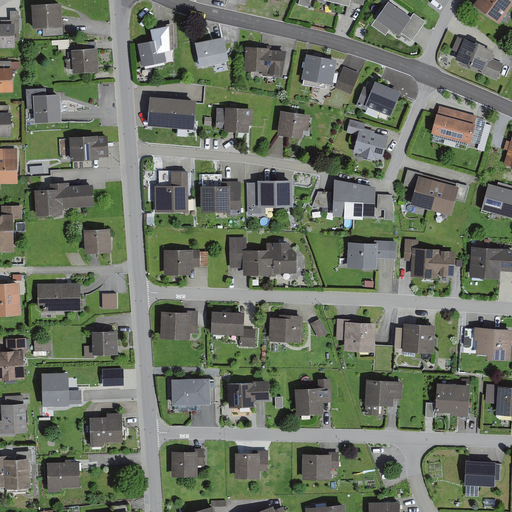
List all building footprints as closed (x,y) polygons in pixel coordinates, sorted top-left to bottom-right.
[(62,0),(31,2),(32,27),(42,27),(43,37),(64,36),(64,29),(63,23),(62,0)] [(412,16),(389,0),(387,0),(375,17),(376,18),(371,24),(385,34),(390,27),(399,34),(401,31),(412,16)] [(511,0),(475,0),(473,4),(499,23),(511,4),(511,0)] [(1,22),(0,21),(0,45),(15,46),(15,40),(20,40),(19,10),(10,10),(10,19),(0,19),(1,22)] [(412,16),(401,31),(412,39),(418,31),(426,21),(414,12),(412,16)] [(153,39),(138,42),(142,65),(167,60),(165,51),(175,48),(173,22),(150,27),(153,39)] [(215,37),(195,41),(200,65),(202,64),(203,67),(227,62),(226,59),(229,59),(224,35),(215,37)] [(463,38),(458,36),(452,49),(458,52),(455,58),(482,69),(480,72),(496,79),(503,63),(493,58),(495,54),(492,53),(493,49),(485,44),(485,43),(476,39),(476,40),(464,37),(463,38)] [(270,46),(245,45),(244,69),(262,70),(262,75),(282,76),(287,49),(270,48),(270,46)] [(97,46),(71,49),(71,52),(68,52),(68,58),(66,58),(67,69),(73,68),(73,72),(99,70),(97,46)] [(337,58),(306,52),(302,78),(303,78),(302,84),(326,88),(327,83),(332,84),(337,58)] [(0,90),(13,90),(13,66),(12,66),(11,60),(0,59),(0,90)] [(360,72),(344,65),(334,87),(351,94),(360,72)] [(391,115),(401,90),(375,79),(371,88),(364,85),(355,105),(366,109),(365,112),(377,117),(380,111),(391,115)] [(46,87),(26,88),(27,108),(34,108),(35,122),(61,119),(61,116),(60,92),(46,92),(46,87)] [(180,94),(149,97),(152,120),(182,117),(180,94)] [(0,135),(11,135),(11,111),(9,111),(9,104),(0,104),(0,135)] [(477,115),(439,105),(436,117),(432,132),(470,142),(477,115)] [(225,108),(217,107),(216,127),(224,127),(224,129),(249,131),(249,122),(252,122),(253,107),(225,106),(225,108)] [(311,113),(281,109),(277,133),(280,134),(285,134),(290,135),(302,137),(303,129),(308,129),(311,113)] [(358,134),(353,151),(360,153),(360,155),(375,159),(376,157),(382,159),(388,135),(375,132),(375,130),(365,127),(366,123),(350,119),(346,132),(358,134)] [(69,136),(71,160),(99,158),(99,156),(109,156),(108,135),(98,135),(97,134),(69,136)] [(0,148),(0,183),(18,183),(18,148),(0,148)] [(457,182),(457,183),(423,174),(423,173),(407,168),(403,185),(415,188),(411,203),(450,214),(455,198),(465,201),(469,185),(457,182)] [(154,185),(155,212),(189,211),(188,170),(159,170),(159,185),(154,185)] [(376,185),(334,177),(332,214),(374,216),(376,185)] [(258,182),(247,182),(248,213),(266,212),(266,205),(293,205),(292,178),(258,179),(258,182)] [(51,187),(34,188),(36,214),(63,213),(63,207),(95,205),(93,183),(70,184),(69,181),(50,182),(51,187)] [(221,184),(200,184),(201,211),(227,210),(227,215),(241,214),(241,181),(221,181),(221,184)] [(488,182),(482,208),(511,216),(511,184),(498,181),(498,184),(488,182)] [(331,191),(318,191),(312,206),(331,207),(331,191)] [(392,194),(378,193),(377,209),(384,209),(384,219),(394,219),(394,209),(392,194)] [(1,205),(1,213),(0,213),(0,251),(14,251),(14,218),(23,218),(23,205),(1,205)] [(110,227),(84,229),(85,252),(112,251),(110,227)] [(246,237),(230,237),(230,266),(244,266),(244,273),(272,273),(272,264),(274,264),(274,272),(297,271),(296,250),(290,244),(290,241),(266,241),(266,248),(247,248),(246,237)] [(454,275),(456,250),(439,249),(439,247),(419,246),(419,239),(405,238),(404,260),(411,260),(411,276),(438,277),(438,274),(454,275)] [(396,258),(397,240),(374,239),(374,241),(348,240),(346,267),(377,268),(378,258),(396,258)] [(511,247),(472,245),(470,276),(500,278),(500,270),(511,270),(511,247)] [(200,249),(164,249),(164,274),(191,273),(191,268),(193,268),(193,266),(200,266),(200,265),(208,265),(208,250),(200,250),(200,249)] [(0,314),(22,313),(20,280),(0,280),(0,314)] [(80,282),(37,282),(38,304),(43,304),(43,310),(81,310),(81,290),(80,282)] [(109,293),(102,293),(102,308),(117,308),(117,293),(109,293)] [(244,311),(212,309),(211,332),(240,334),(239,345),(255,346),(256,329),(243,328),(244,311)] [(198,311),(161,310),(160,337),(190,338),(190,333),(197,333),(198,311)] [(279,316),(270,316),(268,340),(302,342),(303,314),(279,313),(279,316)] [(327,332),(320,318),(310,323),(318,337),(327,332)] [(350,318),(337,318),(336,339),(345,339),(344,350),(376,351),(377,321),(350,320),(350,318)] [(435,323),(404,321),(403,327),(395,326),(394,347),(402,348),(402,350),(434,352),(435,323)] [(511,335),(511,327),(475,325),(474,339),(477,339),(476,353),(487,354),(486,358),(510,360),(511,335)] [(98,330),(92,330),(92,345),(84,345),(84,358),(94,357),(94,353),(118,353),(118,329),(98,330)] [(0,378),(25,377),(24,360),(23,353),(28,353),(27,337),(6,338),(7,349),(0,349),(0,378)] [(51,339),(34,340),(35,350),(52,349),(51,339)] [(123,369),(103,370),(103,386),(124,385),(123,369)] [(42,372),(43,405),(69,404),(69,403),(82,402),(82,396),(82,389),(70,389),(69,371),(42,372)] [(210,376),(172,378),(172,404),(215,403),(215,378),(210,378),(210,376)] [(318,386),(294,387),(296,414),(324,412),(324,402),(332,401),(330,377),(318,378),(318,386)] [(402,398),(403,380),(367,378),(364,414),(379,415),(380,404),(393,405),(394,398),(402,398)] [(469,415),(470,383),(469,383),(470,379),(461,378),(461,383),(437,381),(436,411),(451,412),(451,414),(463,415),(469,415)] [(252,381),(228,381),(229,406),(255,405),(255,399),(269,399),(269,379),(252,379),(252,381)] [(511,385),(487,383),(485,402),(496,403),(496,413),(511,414),(511,385)] [(0,419),(0,432),(28,431),(26,402),(23,402),(23,395),(5,396),(5,403),(1,403),(2,419),(0,419)] [(435,402),(426,402),(425,417),(430,417),(434,417),(435,402)] [(107,416),(90,416),(91,446),(103,446),(103,441),(123,440),(122,412),(107,412),(107,416)] [(196,450),(172,450),(172,475),(198,475),(198,465),(204,465),(204,448),(196,448),(196,450)] [(258,452),(235,451),(235,478),(260,478),(260,470),(268,470),(268,449),(258,449),(258,452)] [(17,451),(17,457),(29,456),(29,460),(32,460),(32,450),(17,451)] [(329,452),(302,452),(302,478),(331,478),(331,469),(339,469),(339,451),(329,451),(329,452)] [(4,458),(9,457),(9,454),(0,454),(0,485),(5,485),(4,458)] [(9,457),(4,458),(5,485),(5,487),(7,487),(7,492),(28,491),(28,486),(31,486),(29,460),(29,456),(17,457),(9,457)] [(65,461),(47,461),(48,491),(60,491),(60,487),(80,486),(79,460),(71,461),(71,458),(65,458),(65,461)] [(495,460),(466,459),(465,484),(495,485),(495,481),(501,481),(502,463),(495,463),(495,460)] [(369,501),(369,511),(399,511),(399,501),(369,501)] [(345,511),(345,502),(305,507),(305,511),(345,511)]
